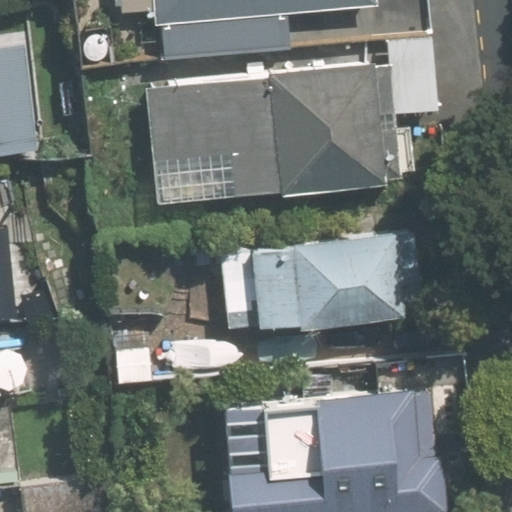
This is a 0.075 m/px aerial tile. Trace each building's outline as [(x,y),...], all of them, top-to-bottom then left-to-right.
[(160,13),(162,47),(287,40),(284,0),(288,0),(152,0),(153,14),(160,13)] [(390,124),(388,110),(428,106),(424,55),(256,69),(139,80),(148,192),(268,180),(267,183),(376,174),(376,171),(408,168),(404,122),(390,124)] [(0,144),(11,143),(4,77),(0,76),(0,144)] [(386,229),(385,223),(280,232),(281,238),(231,243),(233,272),(216,273),(220,319),(287,314),(286,315),(391,307),(391,303),(413,300),(407,226),(386,229)] [(205,398),(215,511),(347,511),(436,505),(433,450),(427,451),(422,390),(402,393),(402,383),(205,398)] [(107,511),(103,472),(15,481),(17,511),(107,511)]
